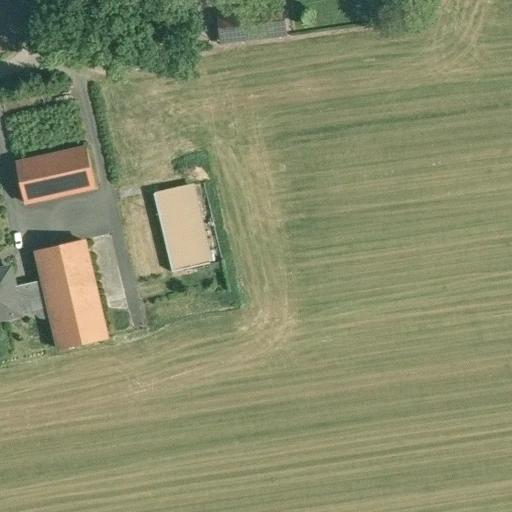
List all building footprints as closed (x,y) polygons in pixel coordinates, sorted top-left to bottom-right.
[(281,0),(276,0),(218,7),(222,45),(286,37),(281,0)] [(87,148),(16,164),(25,203),(96,187),(87,148)] [(193,173),(153,182),(170,257),(210,248),(193,173)] [(85,241),(37,252),(43,281),(48,306),(51,318),(52,318),(59,349),(107,338),(85,241)] [(10,269),(0,271),(0,319),(21,315),(20,312),(48,306),(43,281),(14,287),(10,269)]
